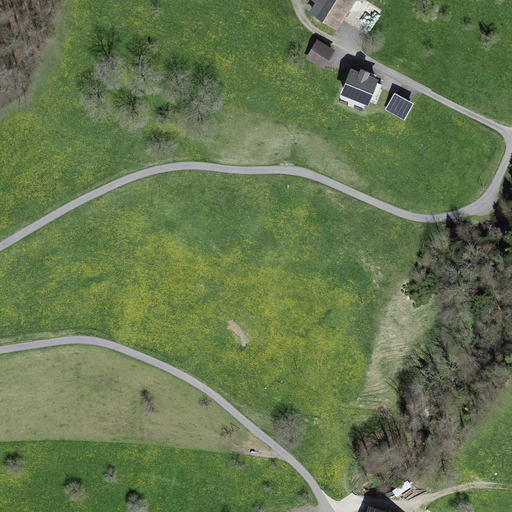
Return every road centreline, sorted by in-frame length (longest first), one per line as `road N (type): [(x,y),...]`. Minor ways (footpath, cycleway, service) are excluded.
road 1 (unclassified): [(0,246),(92,194),(188,165),(309,173),(388,208),(437,219),(480,206),(511,149)]
road 2 (unclassified): [(325,511),(298,466),(187,377),(113,345),(72,339),(0,350)]
